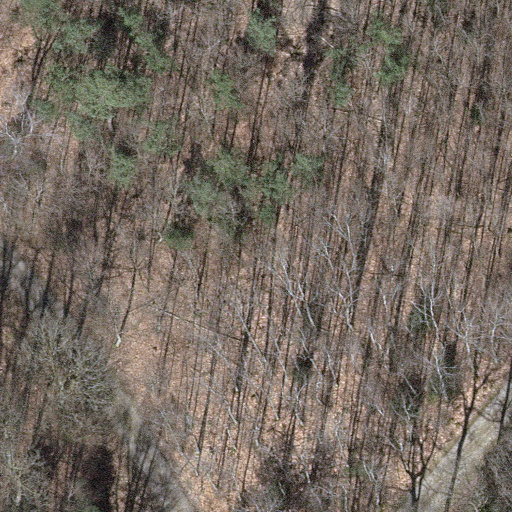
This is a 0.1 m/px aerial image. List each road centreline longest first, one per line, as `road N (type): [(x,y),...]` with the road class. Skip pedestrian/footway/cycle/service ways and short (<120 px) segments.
road 1 (track): [(159,511),(99,397),(0,256)]
road 2 (track): [(511,431),(413,511)]
